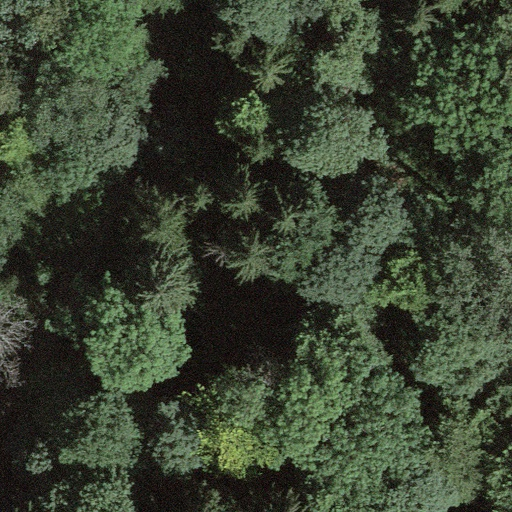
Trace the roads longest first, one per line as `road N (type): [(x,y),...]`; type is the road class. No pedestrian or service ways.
road 1 (track): [(330,0),(363,186),(454,443),(509,511)]
road 2 (track): [(167,0),(84,257),(0,406)]
